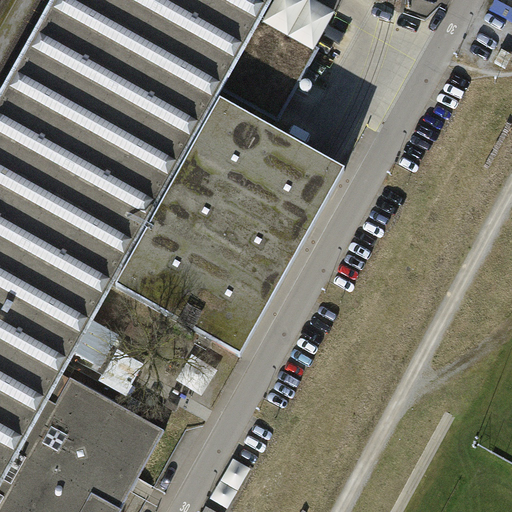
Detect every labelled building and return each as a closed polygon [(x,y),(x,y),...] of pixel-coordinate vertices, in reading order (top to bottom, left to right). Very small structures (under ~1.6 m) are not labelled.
[(262,18),(271,0),(56,0),(0,100),(0,511),(123,511),(124,510),(123,509),(166,431),(62,372),(221,89),(280,122),(321,51),(262,18)] [(511,0),(496,0),(511,8),(511,0)] [(509,8),(496,1),(490,11),(503,18),(509,8)] [(499,52),(473,36),(467,47),(493,62),(499,52)] [(216,103),(111,290),(237,360),(342,173),(328,164),(216,103)] [(95,320),(77,353),(102,367),(120,334),(95,320)] [(118,350),(100,382),(125,396),(144,364),(118,350)]
